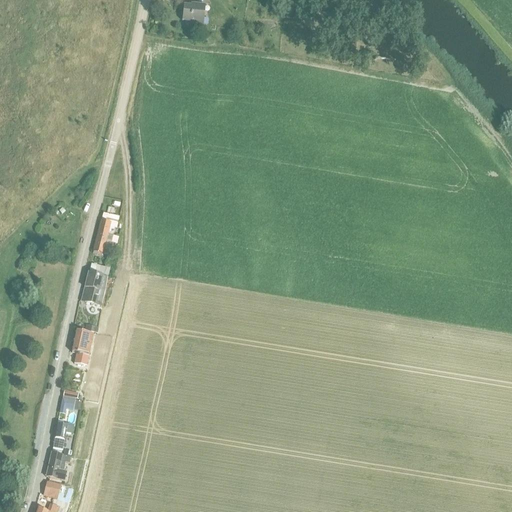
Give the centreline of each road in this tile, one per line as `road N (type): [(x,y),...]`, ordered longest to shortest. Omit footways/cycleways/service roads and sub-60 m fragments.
road 1 (residential): [(29,511),(112,143)]
road 2 (track): [(116,127),(128,163),(127,275)]
road 3 (unclassified): [(112,143),(145,0)]
